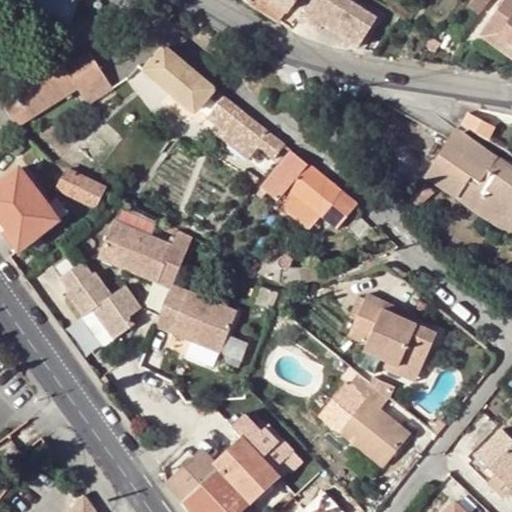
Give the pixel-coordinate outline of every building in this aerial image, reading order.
[(69,0),(36,0),(33,14),(62,23),(69,0)] [(249,0),(276,19),(283,9),(270,0),(249,0)] [(285,11),(293,0),(270,0),(283,9),(285,11)] [(357,46),(374,19),(348,0),(307,0),(300,10),(318,24),(320,21),(357,46)] [(511,0),(502,0),(476,35),(467,47),(503,74),(511,62),(511,0)] [(160,47),(142,70),(192,110),(209,88),(209,86),(160,47)] [(77,87),(99,73),(86,52),(3,105),(14,125),(15,127),(20,124),(77,87)] [(77,87),(85,101),(108,87),(99,73),(77,87)] [(280,144),(219,96),(204,116),(218,127),(223,120),(256,146),(270,157),(280,144)] [(0,125),(2,131),(14,125),(3,105),(0,99),(0,125)] [(485,139),(492,126),(476,116),(467,112),(460,125),(485,139)] [(218,127),(213,133),(247,158),(256,146),(223,120),(218,127)] [(511,169),(456,129),(451,136),(434,160),(422,179),(508,236),(511,238),(511,169)] [(355,207),(338,192),(289,151),(257,190),(274,204),(288,188),(320,214),(316,219),(317,220),(333,233),(355,207)] [(17,169),(0,181),(0,228),(15,249),(63,212),(53,198),(44,205),(17,169)] [(57,190),(92,206),(101,187),(65,170),(57,190)] [(417,212),(434,195),(424,184),(407,202),(417,212)] [(316,219),(320,214),(288,188),(274,204),(273,205),(306,233),(317,220),(316,219)] [(169,287),(182,254),(186,242),(187,240),(172,232),(166,247),(106,225),(92,264),(167,291),(169,287)] [(319,282),(316,267),(296,271),(286,271),(288,269),(288,267),(289,265),(291,263),(283,256),(281,257),(280,258),(278,260),(276,262),(275,265),(275,267),(276,270),(276,285),(299,286),(319,282)] [(132,329),(126,321),(138,312),(121,289),(108,299),(91,277),(87,280),(77,267),(55,284),(65,297),(62,299),(80,322),(78,324),(101,354),(132,329)] [(219,354),(234,312),(169,287),(167,291),(152,331),(168,336),(170,330),(191,338),(189,345),(217,355),(218,354),(219,354)] [(270,306),(274,296),(257,289),(250,306),(268,313),(270,306)] [(362,350),(385,361),(416,375),(435,334),(409,322),(380,308),(382,302),(365,294),(363,299),(357,296),(348,316),(354,318),(347,335),(365,343),(362,350)] [(382,302),(380,308),(409,322),(412,316),(382,302)] [(189,345),(191,338),(170,330),(168,336),(189,345)] [(212,369),(217,355),(189,345),(184,359),(212,369)] [(382,368),(412,382),(416,375),(385,361),(382,368)] [(348,386),(358,374),(350,368),(339,380),(348,386)] [(383,468),(409,435),(379,411),(389,398),(382,392),(369,383),(358,374),(348,386),(365,399),(338,432),(383,468)] [(389,398),(395,386),(371,375),(369,383),(382,392),(389,398)] [(326,409),(335,397),(327,391),(318,403),(326,409)] [(246,417),(241,411),(240,433),(240,437),(211,463),(218,469),(184,502),(193,511),(238,511),(237,511),(296,456),(265,423),(264,425),(259,430),(246,417)] [(264,425),(252,411),(246,417),(259,430),(264,425)] [(436,434),(445,422),(438,416),(434,421),(430,418),(425,426),(436,434)] [(499,498),(511,483),(511,442),(498,430),(484,444),(465,465),(499,498)] [(45,442),(41,437),(21,452),(25,457),(45,442)] [(200,452),(166,483),(184,502),(218,469),(211,463),(200,452)] [(92,511),(80,500),(70,511),(92,511)] [(461,511),(453,503),(444,511),(461,511)]
